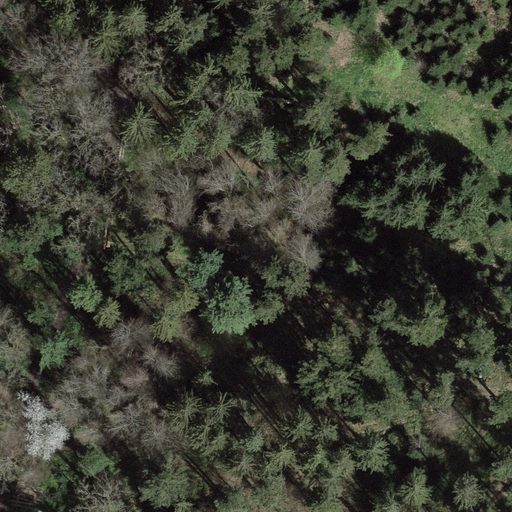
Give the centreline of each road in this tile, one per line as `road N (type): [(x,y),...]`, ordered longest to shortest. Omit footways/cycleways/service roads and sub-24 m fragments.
road 1 (track): [(155,0),(120,85),(0,502)]
road 2 (track): [(120,85),(0,22)]
